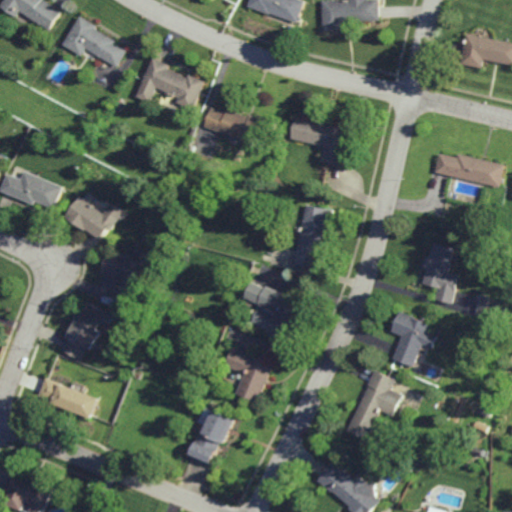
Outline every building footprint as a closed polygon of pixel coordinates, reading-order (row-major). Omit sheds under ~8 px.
[(47,0),(65,11),(52,31),(23,11),(19,17),(3,7),(7,0),(47,0)] [(300,23),(270,13),(270,14),(249,6),(251,0),(302,0),(308,2),(300,23)] [(381,0),(382,20),(345,21),(345,29),(326,30),(325,0),(381,0)] [(127,51),(118,66),(88,48),(84,56),(65,44),(82,15),(99,25),(97,28),(114,38),(113,40),(116,42),(115,43),(127,51)] [(511,64),(486,59),(484,68),(463,64),(469,33),(511,41),(511,64)] [(171,66),(169,70),(188,78),(190,74),(206,82),(193,111),(176,104),(179,99),(157,89),(150,104),(136,98),(155,58),(171,66)] [(227,113),(228,110),(251,118),(252,116),(272,123),(264,146),(245,139),(244,141),(206,128),(212,108),(227,113)] [(354,129),(345,165),(322,160),(326,145),(293,138),(298,117),(298,115),(354,129)] [(460,157),(461,154),(507,165),(506,171),(504,171),(501,185),(438,171),(442,153),(460,157)] [(185,177),(179,175),(181,169),(187,171),(185,177)] [(36,175),(37,173),(64,185),(54,206),(36,198),(35,202),(1,188),(6,178),(10,180),(12,175),(25,180),(29,172),(36,175)] [(105,212),(112,203),(115,205),(117,202),(125,208),(124,210),(127,212),(123,218),(121,216),(114,224),(115,225),(113,228),(109,226),(101,236),(88,227),(87,228),(67,214),(73,203),(81,194),(105,212)] [(331,228),(327,227),(323,246),(319,244),(315,266),(297,263),(309,202),(336,208),(331,228)] [(476,230),(467,228),(468,222),(477,224),(476,230)] [(450,272),(461,275),(454,302),(438,299),(440,286),(439,286),(425,282),(429,267),(426,266),(429,255),(432,256),(435,241),(436,241),(445,242),(456,246),(450,272)] [(150,277),(143,275),(134,303),(113,297),(116,287),(114,287),(118,275),(102,271),(104,259),(109,250),(147,261),(146,265),(153,267),(150,277)] [(289,340),(268,330),(272,324),(268,322),(272,312),(271,312),(273,309),(259,302),(268,284),(286,293),(286,294),(307,304),(289,340)] [(498,318),(502,300),(483,295),(479,314),(498,318)] [(109,323),(101,318),(97,327),(101,330),(91,348),(88,347),(81,359),(62,349),(69,336),(66,334),(77,316),(79,317),(88,300),(107,310),(106,312),(113,316),(109,323)] [(416,365),(395,357),(404,334),(394,330),(402,310),(432,322),(416,365)] [(260,400),(238,391),(246,372),(227,364),(235,346),(255,353),(254,355),(274,363),(260,400)] [(163,360),(157,358),(159,350),(166,352),(163,360)] [(395,415),(383,409),(368,439),(349,430),(370,385),(369,384),(377,368),(397,378),(392,388),(404,394),(395,415)] [(140,378),(133,375),(135,369),(142,372),(140,378)] [(92,417),(52,401),(52,400),(39,395),(47,376),(100,397),(92,417)] [(226,441),(223,440),(213,464),(192,454),(199,439),(199,437),(200,433),(203,432),(204,430),(205,431),(208,424),(202,420),(207,406),(218,411),(218,409),(227,412),(236,417),(237,417),(226,441)] [(356,478),(359,474),(369,482),(377,481),(379,497),(383,500),(373,511),(357,511),(351,507),(353,504),(335,489),(334,490),(319,479),(335,461),(356,478)] [(48,506),(46,506),(45,509),(43,508),(42,511),(39,511),(31,509),(31,506),(33,507),(35,502),(27,499),(23,509),(5,502),(9,491),(6,490),(13,471),(55,488),(48,506)]
